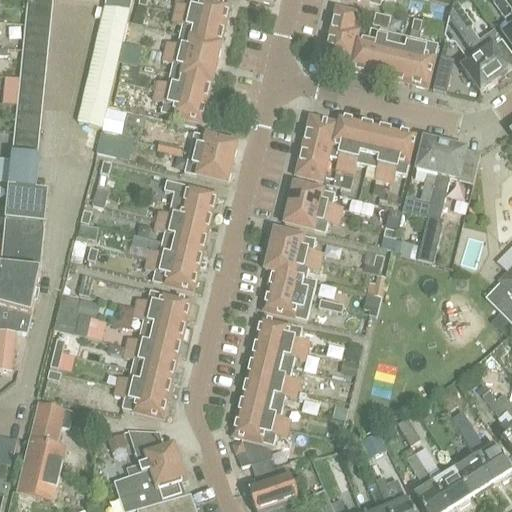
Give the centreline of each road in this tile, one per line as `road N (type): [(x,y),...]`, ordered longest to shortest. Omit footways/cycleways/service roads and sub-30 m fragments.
road 1 (residential): [(226,506),(194,405),(275,81)]
road 2 (residential): [(275,81),(463,126),(511,109)]
